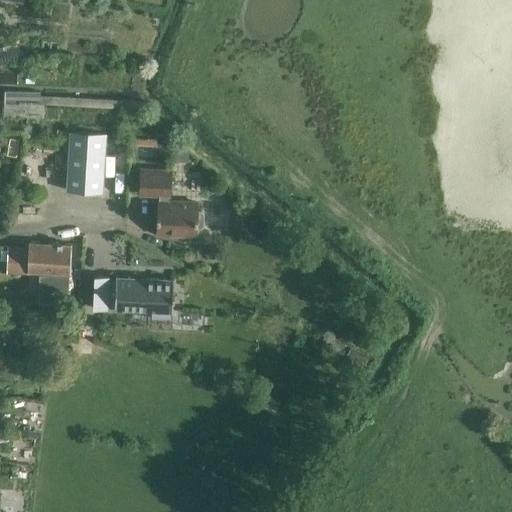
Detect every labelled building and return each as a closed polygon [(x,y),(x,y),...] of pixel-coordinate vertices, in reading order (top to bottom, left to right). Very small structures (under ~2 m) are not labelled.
[(4,90),(3,102),(25,102),(30,103),(40,103),(41,92),(4,90)] [(25,102),(3,102),(2,115),(26,116),(27,103),(30,103),(25,102)] [(70,130),(66,190),(102,192),(105,132),(70,130)] [(171,171),(139,169),(138,193),(159,194),(159,201),(157,201),(156,233),(171,234),(171,235),(183,236),(183,234),(196,235),(197,227),(200,227),(203,225),(203,213),(201,210),(197,210),(198,202),(167,201),(168,195),(170,195),(171,171)] [(28,242),(27,272),(69,274),(70,243),(28,242)] [(108,306),(114,307),(114,309),(115,309),(152,310),(152,307),(171,308),(171,312),(172,312),(172,297),(174,297),(174,292),(173,292),(173,277),(172,277),(172,278),(149,277),(149,278),(144,277),(143,281),(130,280),(130,277),(117,276),(117,275),(115,275),(115,278),(109,278),(109,276),(94,275),(92,308),(107,308),(108,306)]
